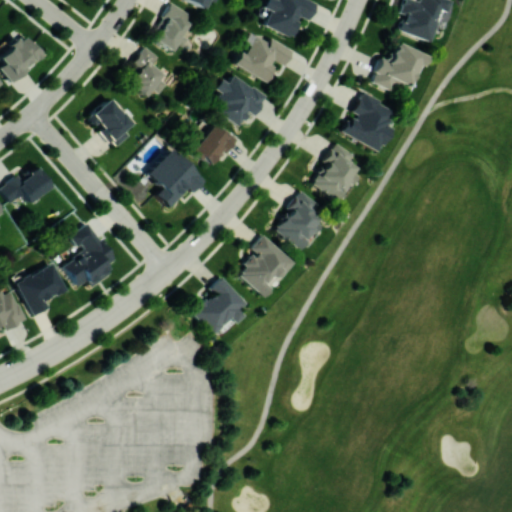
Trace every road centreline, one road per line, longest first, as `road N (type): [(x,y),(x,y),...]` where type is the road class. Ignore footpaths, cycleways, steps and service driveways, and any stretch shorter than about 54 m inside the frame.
road 1 (residential): [(152,282),(269,159),(328,67),(358,0)]
road 2 (residential): [(31,113),(168,269)]
road 3 (residential): [(128,0),(64,83),(0,139)]
road 4 (residential): [(0,379),(152,282)]
